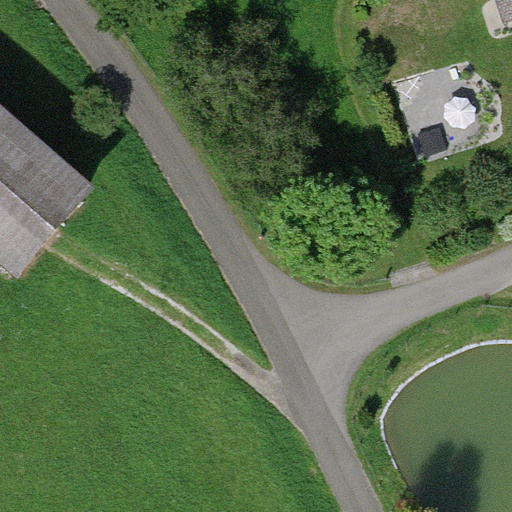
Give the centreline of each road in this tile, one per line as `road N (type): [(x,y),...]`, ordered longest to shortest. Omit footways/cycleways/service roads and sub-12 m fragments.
road 1 (unclassified): [(296,354),(179,150),(58,0)]
road 2 (residential): [(511,261),(296,354)]
road 3 (unclassified): [(367,511),(296,354)]
